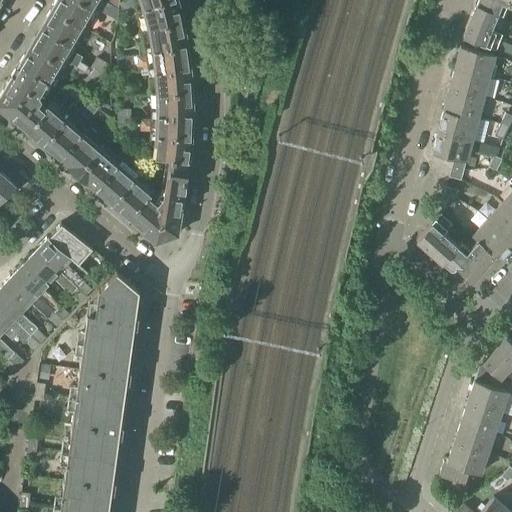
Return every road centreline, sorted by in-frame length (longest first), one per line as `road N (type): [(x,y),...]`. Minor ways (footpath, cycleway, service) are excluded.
road 1 (residential): [(474,316),(387,239),(456,0)]
road 2 (residential): [(174,283),(192,250),(211,169),(210,56),(199,0)]
road 3 (residential): [(138,511),(174,283)]
road 4 (unclassified): [(407,502),(474,316)]
road 5 (residential): [(61,194),(174,283)]
